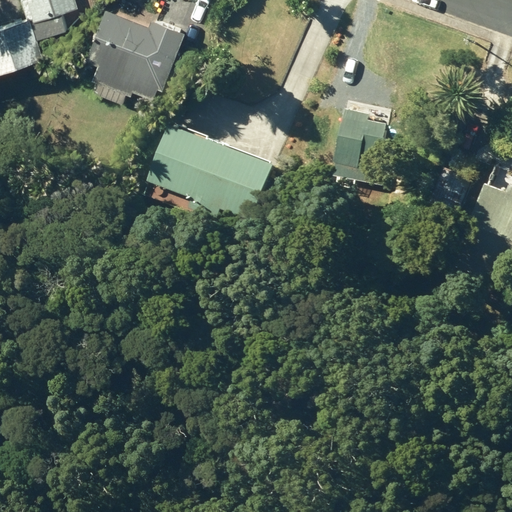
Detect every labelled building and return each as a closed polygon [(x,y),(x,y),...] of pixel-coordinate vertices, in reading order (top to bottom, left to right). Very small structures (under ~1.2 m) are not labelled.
[(0,31),(0,74),(75,49),(63,17),(78,11),(74,0),(24,0),(25,2),(22,3),(29,22),(0,31)] [(96,95),(123,106),(128,96),(131,98),(133,93),(153,101),(157,92),(162,94),(185,37),(152,24),(149,30),(104,12),(83,63),(99,70),(93,84),(100,86),(96,95)] [(334,80),(351,86),(361,59),(345,53),(334,80)] [(330,173),(389,186),(398,142),(384,139),(387,124),(368,120),(370,114),(344,109),(330,173)] [(261,232),(283,176),(173,135),(152,191),(196,208),(193,216),(221,228),(225,219),(261,232)] [(477,171),(435,166),(431,206),(472,210),(477,171)] [(454,268),(509,288),(511,280),(511,192),(486,182),(454,268)]
